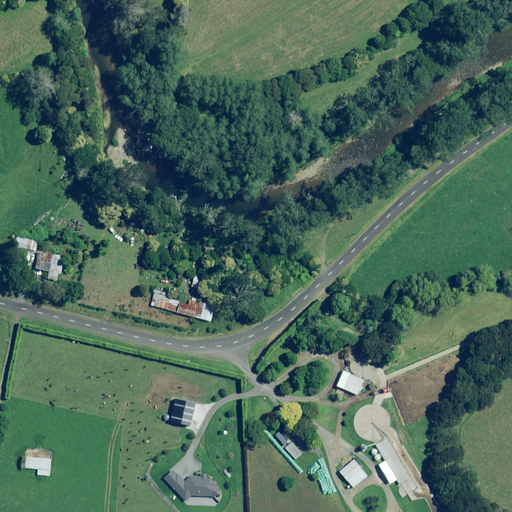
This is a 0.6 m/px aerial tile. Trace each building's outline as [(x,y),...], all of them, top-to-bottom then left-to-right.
[(63,257),(38,251),(34,269),(48,272),(47,277),(56,279),(57,273),(59,274),(63,257)] [(192,275),(189,287),(198,289),(201,277),(192,275)] [(189,299),(187,305),(170,300),(171,295),(154,291),(150,306),(208,321),(212,305),(189,299)] [(363,380),(342,371),(335,386),(356,395),(363,380)] [(408,479),(385,440),(375,446),(384,461),(377,465),(388,484),(395,480),(398,485),(408,479)] [(301,454),(291,442),(284,448),(294,460),(301,454)] [(50,460),(25,458),(24,468),(37,469),(36,475),(49,476),(50,460)] [(366,476),(352,460),(338,472),(352,488),(366,476)] [(183,482),(171,470),(162,478),(184,502),(190,496),(213,497),(220,492),(210,478),(206,479),(206,474),(199,474),(199,477),(189,476),(183,482)]
